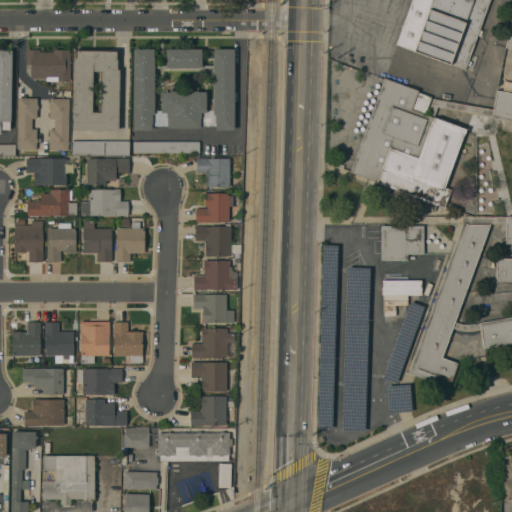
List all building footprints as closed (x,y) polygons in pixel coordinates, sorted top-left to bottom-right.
[(411,0),(489,0),(464,69),(450,64),(450,65),(413,51),(414,51),(396,44),(411,0)] [(30,64),(26,64),(26,50),(40,50),(40,52),(53,52),(53,50),(70,49),(70,81),(46,81),(46,78),(30,78),(30,64)] [(133,49),(154,49),(154,57),(154,111),(161,111),(161,106),(162,106),(162,92),(170,92),(170,91),(198,91),(198,92),(206,92),(206,109),(206,110),(213,110),(213,57),(214,57),(214,49),(234,49),(234,130),(215,130),(215,126),(200,126),(200,128),(167,128),(167,127),(151,127),(151,130),(133,130),(133,49)] [(201,49),(201,64),(202,64),(202,68),(165,68),(165,64),(166,64),(166,49),(201,49)] [(0,50),(12,50),(11,121),(10,121),(10,130),(1,129),(1,134),(0,134),(0,50)] [(74,50),(117,50),(117,69),(119,69),(118,130),(73,130),(74,50)] [(511,120),(437,107),(433,117),(434,118),(466,129),(464,135),(463,134),(444,187),(450,189),(444,207),(437,205),(434,212),(404,201),(404,193),(402,192),(401,197),(393,194),(394,189),(376,183),(377,182),(350,172),(383,78),(418,90),(417,92),(431,97),(424,114),(427,115),(433,98),(493,109),(496,90),(511,92),(511,120)] [(18,98),(37,98),(37,118),(32,118),(31,129),(36,129),(36,139),(38,139),(38,142),(36,142),(36,149),(17,149),(18,98)] [(68,150),(49,150),(49,142),(48,142),(48,138),(49,138),(49,129),(54,129),(54,119),(50,119),(50,109),(48,109),(48,105),(50,105),(50,98),(69,99),(68,150)] [(70,156),(70,141),(129,141),(129,155),(70,156)] [(199,141),(199,153),(133,153),(133,142),(199,141)] [(0,144),(14,144),(14,156),(0,156),(0,144)] [(66,185),(34,185),(34,172),(26,172),(26,158),(66,158),(66,185)] [(87,159),(129,158),(129,174),(127,174),(127,172),(116,172),(116,180),(106,180),(106,184),(87,184),(87,159)] [(229,158),(229,187),(205,187),(205,175),(208,175),(208,172),(196,172),(196,158),(229,158)] [(28,216),(27,199),(29,199),(29,201),(41,201),(40,194),(50,193),(50,190),(69,189),(69,203),(77,203),(77,214),(28,216)] [(81,215),(81,201),(88,201),(88,190),(114,189),(120,189),(120,201),(128,201),(128,215),(81,215)] [(229,195),(233,195),(233,206),(229,206),(229,221),(208,221),(208,222),(195,222),(195,208),(207,208),(207,206),(205,206),(205,193),(209,193),(229,193),(229,195)] [(506,224),(489,224),(463,224),(462,224),(462,216),(506,216),(506,224)] [(83,220),(93,220),(94,228),(111,228),(111,249),(112,249),(112,261),(98,261),(98,253),(83,253),(83,220)] [(42,249),(43,249),(43,261),(28,262),(28,250),(26,250),(26,252),(14,252),(13,249),(15,249),(14,225),(31,225),(31,221),(42,221),(42,249)] [(116,228),(132,228),(132,222),(140,222),(140,228),(145,228),(144,253),(130,252),(130,262),(116,262),(116,228)] [(47,228),(58,228),(58,223),(70,223),(70,228),(76,228),(75,248),(76,248),(76,252),(62,252),(62,250),(61,250),(61,262),(47,262),(47,228)] [(452,328),(441,357),(457,363),(451,381),(436,375),(433,382),(408,373),(463,224),(489,224),(454,322),(452,328)] [(231,256),(205,256),(205,240),(195,240),(195,226),(231,226),(231,256)] [(423,226),(423,254),(407,254),(407,260),(381,260),(381,226),(423,226)] [(332,429),(317,428),(323,245),(337,245),(332,429)] [(511,284),(496,284),(496,259),(511,259),(511,284)] [(229,260),(229,278),(237,278),(237,289),(206,289),(206,290),(194,290),(194,275),(205,275),(205,274),(204,274),(204,260),(229,260)] [(347,267),(370,268),(365,431),(342,430),(347,267)] [(382,295),(382,280),(421,280),(422,294),(382,295)] [(226,294),(226,312),(233,312),(233,323),(202,323),(202,309),(193,308),(193,294),(226,294)] [(410,302),(424,307),(396,383),(383,378),(410,302)] [(511,343),(484,348),(480,329),(479,323),(511,317),(511,343)] [(110,321),(109,335),(109,356),(94,356),(94,363),(81,363),(81,332),(80,332),(80,321),(110,321)] [(40,355),(12,355),(12,334),(12,331),(25,332),(25,333),(27,333),(27,322),(40,322),(40,355)] [(45,322),(59,322),(59,331),(73,331),(73,355),(45,355),(45,322)] [(113,322),(128,322),(128,332),(143,332),(143,336),(142,336),(142,362),(131,362),(131,355),(114,355),(113,322)] [(460,324),(464,324),(470,324),(474,324),(479,323),(480,329),(473,330),(469,331),(462,330),(457,329),(452,328),(454,322),(460,324)] [(191,358),(191,343),(202,343),(202,328),(205,328),(227,328),(227,333),(234,333),(234,342),(227,342),(227,357),(191,358)] [(226,392),(201,391),(201,376),(191,376),(191,362),(227,362),(226,392)] [(64,368),(63,394),(43,394),(43,388),(34,388),(34,382),(22,382),(22,368),(64,368)] [(122,368),(122,383),(114,383),(114,394),(82,394),(82,381),(77,381),(77,369),(82,369),(82,368),(122,368)] [(387,386),(410,384),(412,411),(389,413),(387,386)] [(226,425),(203,425),(203,428),(190,427),(190,411),(200,411),(200,395),(226,396),(226,425)] [(64,426),(24,426),(24,411),(32,411),(32,399),(38,399),(64,399),(64,426)] [(85,425),(85,399),(104,399),(104,403),(114,403),(114,411),(127,411),(127,425),(85,425)] [(167,433),(167,432),(170,432),(170,433),(198,433),(198,432),(201,432),(201,433),(222,433),(222,431),(224,431),(224,433),(229,433),(229,438),(232,438),(232,446),(229,446),(229,455),(228,455),(228,461),(160,461),(160,455),(157,455),(157,433),(167,433)] [(11,511),(12,432),(36,432),(35,436),(37,436),(37,439),(35,439),(35,448),(27,448),(27,450),(26,450),(25,469),(22,469),(22,480),(29,480),(29,489),(20,489),(20,501),(28,501),(28,511),(11,511)] [(124,447),(124,433),(149,433),(149,447),(124,447)] [(95,455),(94,499),(86,499),(86,498),(70,498),(70,504),(60,504),(60,498),(42,498),(42,480),(55,480),(55,471),(43,471),(43,455),(95,455)] [(502,482),(504,482),(504,464),(508,464),(508,461),(511,461),(511,478),(511,482),(511,499),(502,499),(502,482)] [(230,487),(218,487),(219,463),(231,463),(230,487)] [(157,472),(156,477),(158,477),(158,485),(156,484),(156,489),(124,488),(124,471),(157,472)] [(149,494),(148,511),(123,511),(124,493),(149,494)]
